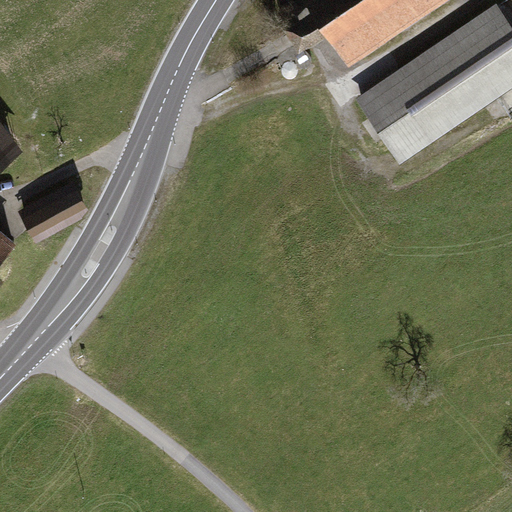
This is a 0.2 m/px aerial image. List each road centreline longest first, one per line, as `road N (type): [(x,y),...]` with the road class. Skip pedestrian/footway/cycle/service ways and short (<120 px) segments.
road 1 (unclassified): [(242,511),(163,439),(24,351)]
road 2 (secondary): [(144,148),(125,206),(24,351)]
road 3 (secondary): [(217,0),(144,148)]
road 4 (unclassified): [(0,194),(19,196),(144,148)]
